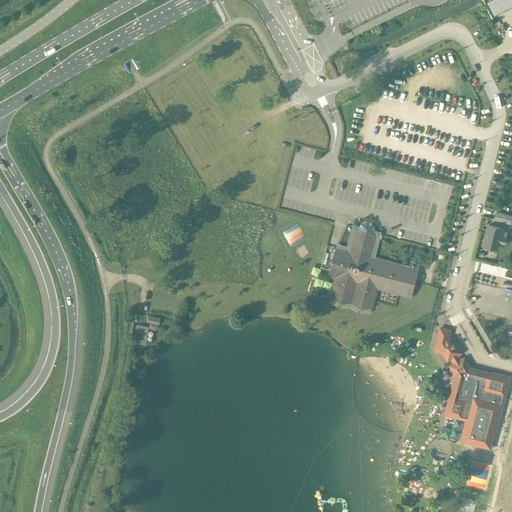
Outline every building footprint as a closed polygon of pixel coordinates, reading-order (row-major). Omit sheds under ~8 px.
[(511,0),(490,0),(486,2),(494,16),(511,6),(511,0)] [(511,220),(511,215),(496,211),(494,220),(506,223),(505,226),(511,227),(511,224),(511,220)] [(374,301),(377,288),(411,297),(418,269),(417,269),(418,265),(412,263),(411,267),(371,257),(377,236),(373,235),(375,228),(372,222),(366,221),(361,224),(359,231),(355,230),(350,251),(336,248),(329,276),(335,278),(331,296),(341,301),(351,301),(352,301),(361,307),(372,307),(374,301)] [(489,224),(483,246),(497,250),(499,242),(504,243),(506,238),(501,237),(503,228),(489,224)] [(301,227),(284,234),(289,244),(305,237),(301,227)] [(168,322),(174,306),(146,294),(139,310),(168,322)] [(134,343),(145,344),(149,327),(137,325),(134,343)] [(374,326),(375,335),(389,334),(389,326),(374,326)] [(444,353),(448,360),(460,353),(453,340),(448,339),(449,335),(447,331),(443,330),(439,332),(438,336),(439,337),(436,351),(444,353)] [(464,359),(451,366),(457,376),(456,378),(454,380),(452,383),(452,386),(453,389),(447,413),(467,419),(462,440),(490,448),(505,391),(502,390),(506,376),(495,374),(495,375),(470,368),(464,359)]
